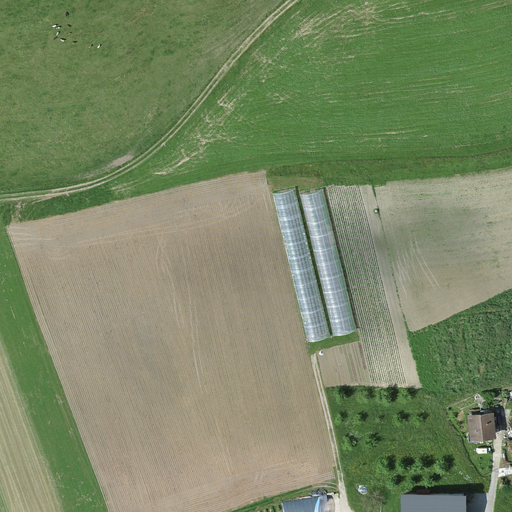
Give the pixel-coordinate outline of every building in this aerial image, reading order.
[(330,336),(295,188),(273,194),(308,341),(330,336)] [(357,329),(322,188),(300,194),(333,334),(357,329)] [(494,412),(469,414),(471,436),(496,434),(494,412)] [(465,511),(466,492),(403,493),(402,511),(465,511)] [(328,511),(327,498),(283,504),(284,511),(328,511)]
